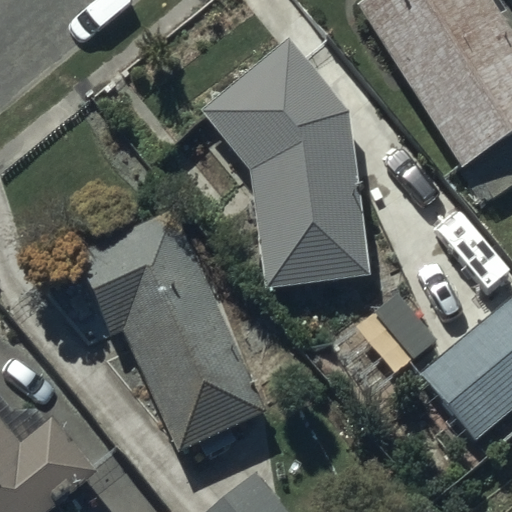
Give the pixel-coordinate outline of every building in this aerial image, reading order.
[(511,193),(511,48),(482,0),(380,0),(357,14),(457,179),(470,171),(492,205),(511,193)] [(285,49),(197,120),(248,182),(262,297),(367,285),(346,120),(285,49)] [(172,218),(72,263),(107,347),(121,342),(176,465),(264,425),(172,218)] [(511,415),(511,305),(418,384),(472,449),(511,415)] [(0,432),(0,511),(60,511),(93,487),(48,430),(17,455),(0,432)] [(272,511),(252,487),(219,511),(272,511)]
